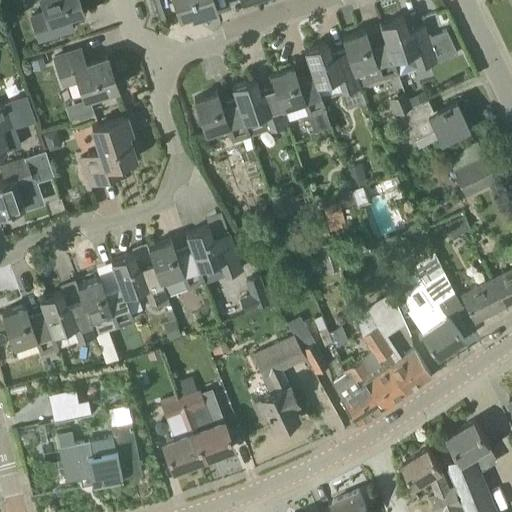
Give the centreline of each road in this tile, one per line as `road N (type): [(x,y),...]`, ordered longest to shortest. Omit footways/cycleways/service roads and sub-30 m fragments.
road 1 (tertiary): [(206,511),(352,446),(511,342)]
road 2 (residential): [(0,263),(179,184),(181,149),(156,73)]
road 3 (residential): [(156,73),(342,0)]
road 4 (residential): [(511,109),(456,0)]
